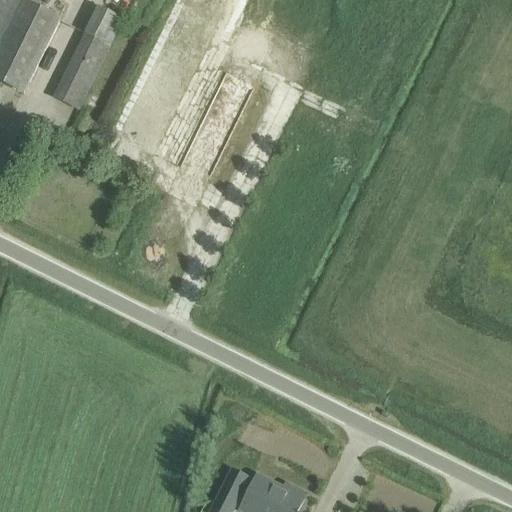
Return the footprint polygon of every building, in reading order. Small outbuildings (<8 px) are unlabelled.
[(0,87),(1,84),(24,95),(58,19),(37,10),(19,1),(0,44),(0,87)] [(63,81),(54,99),(79,111),(88,93),(111,47),(86,35),(63,81)] [(204,165),(217,137),(199,129),(187,158),(204,165)] [(233,511),(249,480),(232,471),(211,511),(233,511)] [(297,511),(306,496),(290,488),(287,493),(257,478),(240,511),(241,511),(297,511)]
